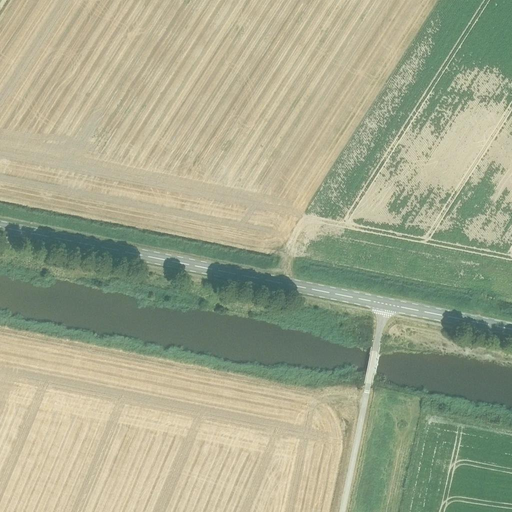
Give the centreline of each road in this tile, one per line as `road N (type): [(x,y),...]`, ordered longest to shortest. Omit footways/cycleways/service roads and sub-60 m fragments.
road 1 (tertiary): [(385,304),(0,228)]
road 2 (unclassified): [(341,511),(385,304)]
road 3 (tertiary): [(511,329),(385,304)]
